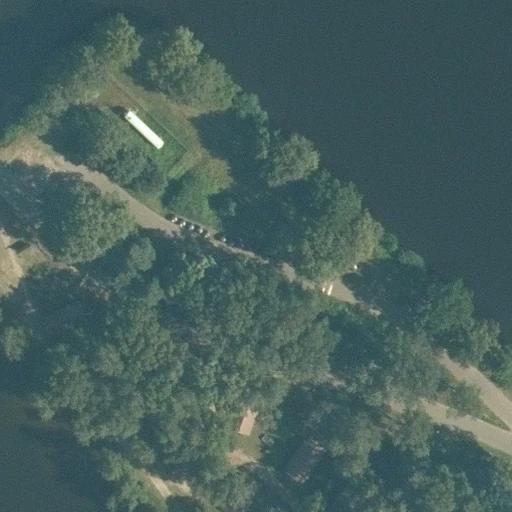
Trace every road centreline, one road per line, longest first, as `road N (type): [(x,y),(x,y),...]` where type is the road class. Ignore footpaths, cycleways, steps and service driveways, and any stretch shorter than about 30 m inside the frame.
road 1 (unclassified): [(511,445),(430,403),(251,352),(133,303),(0,182)]
road 2 (track): [(24,205),(53,167),(81,170),(158,227),(405,328),(511,417)]
road 3 (unknown): [(291,511),(200,390),(191,327)]
